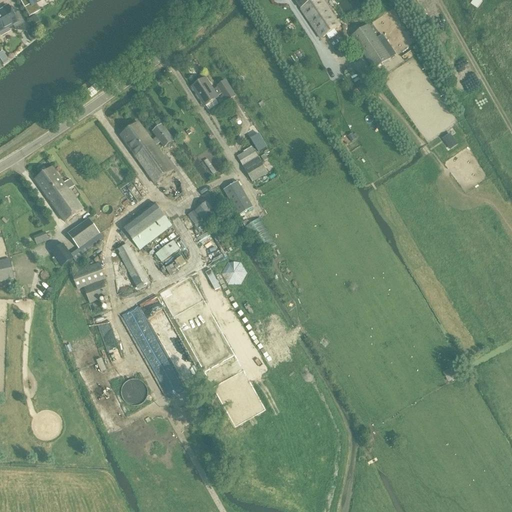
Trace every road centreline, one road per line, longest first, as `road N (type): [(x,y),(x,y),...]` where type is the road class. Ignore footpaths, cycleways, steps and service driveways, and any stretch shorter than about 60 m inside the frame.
road 1 (tertiary): [(65,126),(199,27),(223,0)]
road 2 (track): [(438,0),(511,131)]
